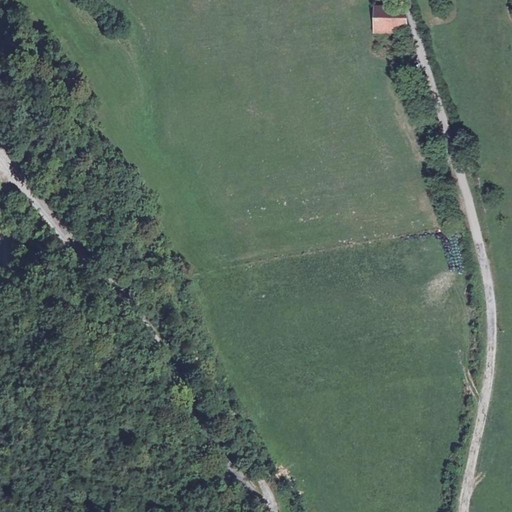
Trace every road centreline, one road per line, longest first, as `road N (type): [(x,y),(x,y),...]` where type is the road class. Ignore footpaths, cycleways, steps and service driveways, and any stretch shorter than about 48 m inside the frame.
road 1 (track): [(10,0),(175,293),(213,404),(263,500)]
road 2 (unclassified): [(463,511),(489,361),(490,305),(404,0)]
road 3 (tertiary): [(0,153),(116,287),(177,370),(207,434),(275,511)]
